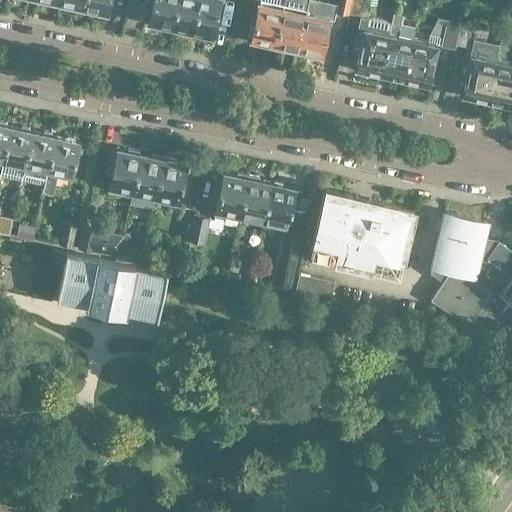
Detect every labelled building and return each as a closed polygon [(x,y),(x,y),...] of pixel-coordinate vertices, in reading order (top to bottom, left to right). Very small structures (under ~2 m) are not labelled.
[(83,0),(83,6),(84,6),(86,9),(93,10),(96,9),(107,11),(109,2),(114,3),(113,9),(114,9),(115,0),(83,0)] [(172,25),(177,0),(152,0),(153,0),(150,0),(149,0),(145,19),(172,25)] [(177,0),(172,25),(175,26),(177,28),(179,30),(182,31),(185,30),(188,29),(213,34),(218,8),(221,9),(222,0),(177,0)] [(284,0),(258,0),(259,2),(253,26),(251,25),(249,35),(251,35),(251,37),(275,43),(283,3),(284,0)] [(283,3),(275,43),(276,43),(275,45),(287,48),(288,45),(298,48),(307,8),(306,8),(308,0),(298,0),(297,6),(283,3)] [(336,0),(336,3),(337,3),(335,9),(349,12),(351,0),(336,0)] [(380,71),(389,32),(390,26),(386,23),(381,21),(375,20),(370,21),(373,10),(363,7),(364,0),(351,0),(349,12),(348,16),(360,19),(356,38),(350,61),(352,61),(353,54),(358,55),(355,66),(366,68),(368,71),(375,73),(379,71),(380,71)] [(307,8),(298,48),(299,48),(298,50),(310,53),(311,51),(321,53),(323,44),(326,45),(327,38),(325,37),(330,13),(327,12),(327,11),(320,10),(320,11),(307,8)] [(389,32),(380,71),(390,73),(392,76),(399,78),(402,76),(404,77),(413,37),(398,34),(401,16),(393,14),(390,26),(389,32)] [(413,37),(404,77),(405,77),(407,80),(414,81),(418,79),(429,82),(431,71),(435,72),(434,80),(435,80),(440,56),(434,55),(436,44),(454,48),(459,22),(438,17),(430,35),(428,41),(413,37)] [(465,52),(472,53),(470,66),(463,64),(458,88),(459,88),(461,81),(465,81),(463,92),(474,95),(476,98),(483,99),(485,97),(488,98),(496,59),(481,55),(483,45),(479,44),(482,28),(460,23),(456,40),(467,43),(465,52)] [(511,62),(496,59),(488,98),(489,98),(491,101),(498,102),(501,101),(511,103),(511,98),(511,62)] [(0,159),(4,160),(12,125),(8,125),(7,122),(1,120),(0,120),(0,159)] [(21,127),(12,125),(4,160),(1,171),(24,176),(34,130),(32,130),(29,127),(24,125),(21,127)] [(43,132),(34,130),(24,176),(46,181),(49,170),(57,135),(53,134),(51,132),(46,130),(43,132)] [(49,170),(46,181),(45,189),(54,191),(58,173),(67,174),(66,176),(71,177),(76,153),(80,154),(82,142),(79,141),(79,140),(76,139),(74,136),(68,135),(65,137),(57,135),(49,170)] [(109,190),(114,191),(114,188),(132,192),(140,154),(139,153),(140,150),(128,148),(128,151),(118,149),(118,150),(113,148),(113,150),(114,150),(117,150),(116,158),(112,158),(113,156),(111,156),(110,164),(114,165),(109,190)] [(140,154),(132,192),(155,197),(164,156),(151,153),(150,156),(140,154)] [(164,156),(155,197),(173,201),(172,204),(177,205),(183,180),(187,181),(189,173),(188,173),(187,174),(184,173),(186,166),(189,166),(189,167),(190,167),(191,166),(186,165),(186,164),(176,161),(177,158),(164,156)] [(241,215),(249,175),(239,173),(236,175),(224,172),(224,173),(219,172),(218,173),(220,174),(220,173),(223,174),(222,179),(217,178),(215,191),(219,192),(216,210),(215,214),(224,216),(225,212),(241,215)] [(249,175),(241,215),(264,220),(272,183),(260,180),(259,177),(249,175)] [(272,183),(264,220),(287,225),(286,230),(284,229),(278,258),(276,257),(271,281),(290,285),(299,236),(304,216),(305,210),(296,208),(299,196),(294,195),(295,190),(299,190),(298,191),(300,191),(300,189),(295,188),(295,187),(285,186),(284,182),(275,181),(272,183)] [(325,188),(310,250),(397,271),(412,209),(370,199),(371,198),(369,198),(368,200),(357,197),(357,195),(356,195),(355,195),(325,188)] [(445,211),(430,272),(442,280),(430,299),(469,324),(473,317),(493,288),(498,291),(511,270),(511,249),(499,239),(496,244),(482,241),(486,221),(445,211)] [(204,243),(208,225),(209,217),(193,214),(192,216),(188,239),(204,243)] [(78,219),(63,216),(57,241),(73,245),(78,219)] [(19,222),(17,234),(34,237),(36,226),(19,222)] [(98,225),(84,222),(83,222),(78,246),(119,255),(124,234),(98,229),(98,225)] [(182,271),(188,239),(172,236),(167,268),(182,271)] [(138,240),(127,242),(129,252),(140,250),(138,240)] [(160,304),(165,279),(167,271),(137,265),(97,257),(53,248),(53,249),(51,259),(52,260),(64,262),(60,282),(57,297),(58,297),(58,298),(88,304),(88,305),(87,306),(88,306),(102,309),(111,311),(125,313),(126,312),(126,311),(156,317),(157,317),(160,304)] [(493,288),(473,317),(494,331),(511,301),(511,270),(498,291),(493,288)] [(227,271),(224,283),(237,285),(239,273),(227,271)] [(310,275),(299,273),(294,295),(306,298),(306,297),(310,275)] [(322,278),(310,275),(306,297),(317,300),(322,278)] [(334,280),(322,278),(317,300),(329,303),(334,280)] [(441,414),(424,417),(428,442),(446,439),(441,414)]
